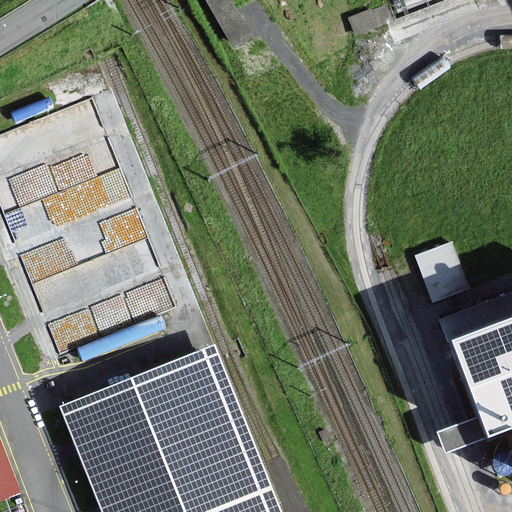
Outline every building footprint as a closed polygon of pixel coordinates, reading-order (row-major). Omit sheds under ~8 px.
[(207,0),(225,39),(248,29),(234,0),(207,0)] [(428,296),(466,285),(452,237),(414,248),(428,296)] [(155,279),(47,319),(58,348),(78,340),(82,349),(169,317),(155,279)] [(510,420),(511,424),(511,307),(449,331),(486,429),(510,420)] [(283,511),(217,346),(64,407),(106,511),(283,511)] [(0,496),(22,488),(0,428),(0,496)]
